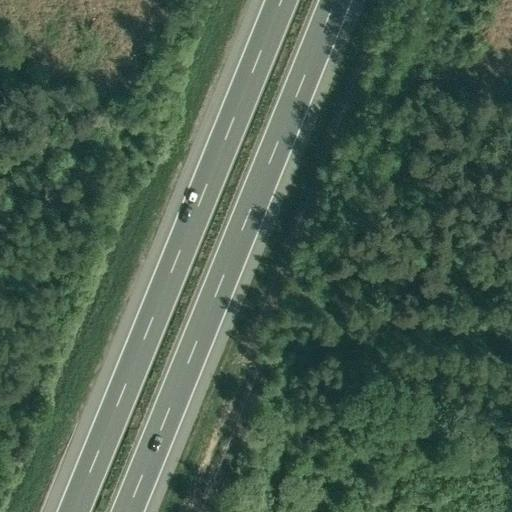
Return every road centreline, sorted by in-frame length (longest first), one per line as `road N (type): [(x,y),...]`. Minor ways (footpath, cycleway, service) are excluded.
road 1 (motorway): [(281,0),(71,511)]
road 2 (motorway): [(125,511),(334,0)]
